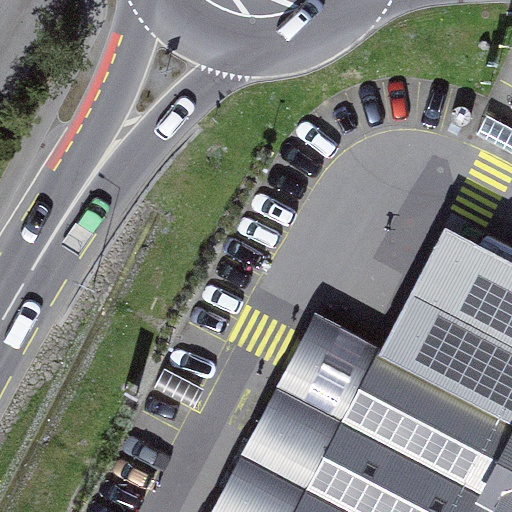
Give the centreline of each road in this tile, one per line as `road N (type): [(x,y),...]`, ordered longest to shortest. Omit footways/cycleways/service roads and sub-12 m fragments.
road 1 (primary): [(99,168),(154,138),(218,75),(264,48)]
road 2 (primary): [(99,168),(0,327)]
road 3 (primary): [(142,0),(99,168)]
